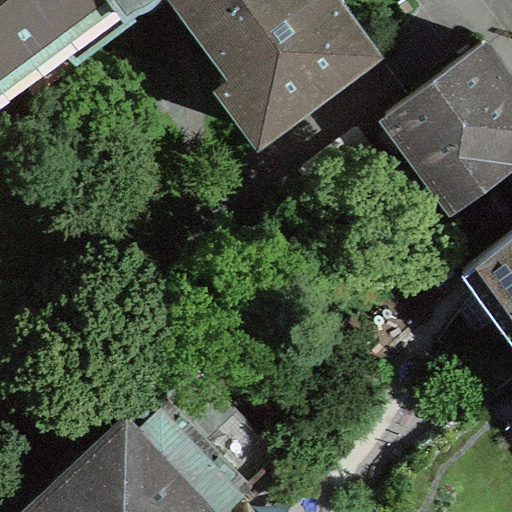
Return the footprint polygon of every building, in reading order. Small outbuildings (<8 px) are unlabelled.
[(342,0),(0,0),(0,91),(122,1),(126,6),(133,0),(135,0),(137,2),(139,0),(185,0),(235,68),(221,78),(260,131),(376,45),(342,0)] [(511,77),(482,38),(386,110),(452,200),(501,164),(511,179),(511,77)] [(511,228),(465,266),(511,332),(511,228)] [(190,359),(173,375),(131,415),(126,410),(16,511),(217,511),(224,506),(277,452),(190,359)] [(511,511),(511,376),(402,457),(370,500),(382,511),(511,511)]
